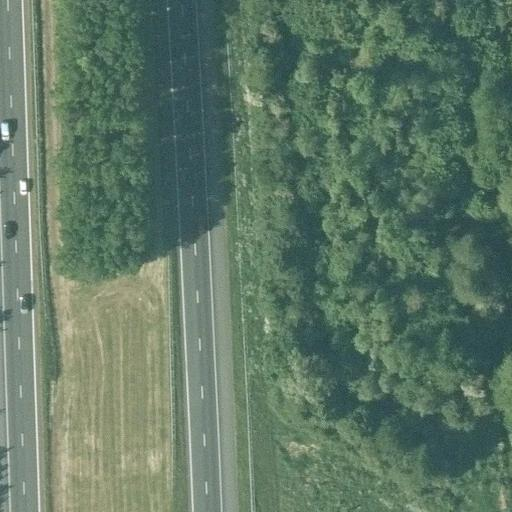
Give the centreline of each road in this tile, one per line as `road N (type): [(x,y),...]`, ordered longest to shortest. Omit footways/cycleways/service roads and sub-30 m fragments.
road 1 (motorway): [(206,511),(181,0)]
road 2 (motorway): [(6,0),(23,511)]
road 3 (track): [(511,271),(490,357),(511,447)]
